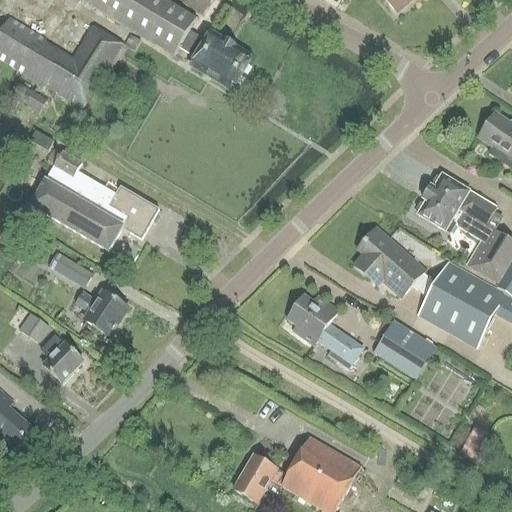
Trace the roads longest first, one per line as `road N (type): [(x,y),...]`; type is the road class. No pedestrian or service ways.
road 1 (tertiary): [(8,511),(439,90)]
road 2 (track): [(201,324),(511,508)]
road 3 (residential): [(281,0),(439,90)]
